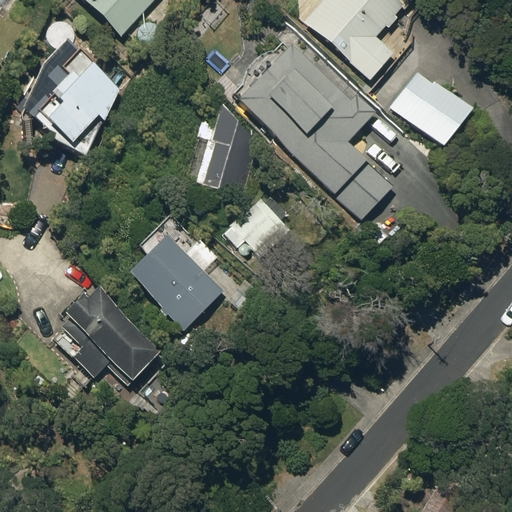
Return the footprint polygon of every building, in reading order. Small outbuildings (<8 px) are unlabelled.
[(69,0),(113,40),(149,0),(69,0)] [(211,0),(208,0),(196,15),(214,31),(228,15),(211,0)] [(315,0),(293,25),(359,84),(384,56),(367,40),(377,29),(380,31),(390,21),(386,18),(395,8),(398,11),(408,0),(407,0),(390,0),(389,2),(386,0),(315,0)] [(282,44),(227,103),(353,221),(385,187),(341,145),(370,115),(351,97),(345,104),(282,44)] [(32,120),(29,124),(55,149),(85,118),(92,126),(108,96),(78,67),(64,82),(57,76),(36,98),(39,101),(26,114),(32,120)] [(412,74),(384,112),(433,148),(461,111),(412,74)] [(221,78),(211,89),(221,99),(232,88),(221,78)] [(204,144),(208,145),(196,185),(237,198),(255,138),(215,106),(215,108),(207,105),(202,122),(197,121),(192,138),(205,142),(204,144)] [(249,200),(213,235),(226,249),(233,242),(250,259),(279,232),(271,223),(279,216),(260,197),(253,204),(249,200)] [(195,272),(209,258),(192,242),(177,256),(158,236),(151,243),(146,238),(138,246),(141,250),(115,275),(150,311),(147,313),(153,319),(155,316),(172,333),(214,292),(195,272)] [(236,281),(219,301),(243,322),(261,302),(236,281)] [(45,324),(36,334),(88,381),(100,367),(122,387),(152,355),(82,292),(71,305),(66,301),(45,324)] [(436,481),(416,511),(448,511),(459,495),(436,481)]
